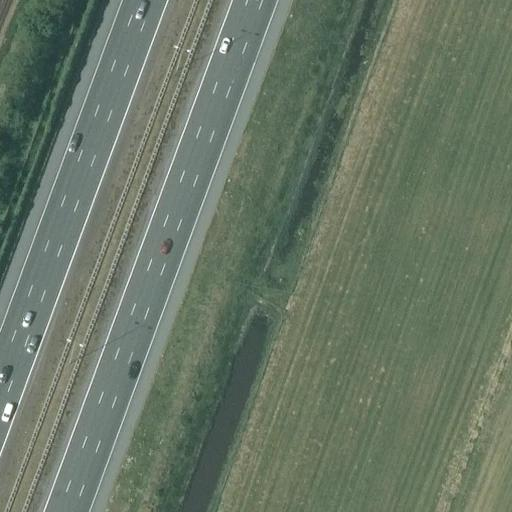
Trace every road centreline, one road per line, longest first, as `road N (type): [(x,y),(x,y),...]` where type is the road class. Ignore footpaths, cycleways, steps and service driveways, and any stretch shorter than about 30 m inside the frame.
road 1 (motorway): [(69,511),(256,0)]
road 2 (motorway): [(144,0),(0,395)]
